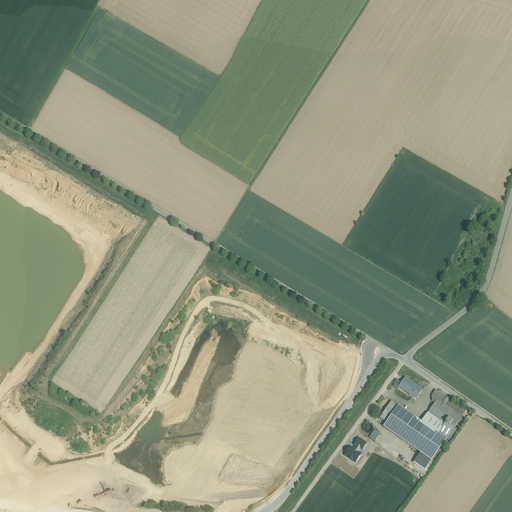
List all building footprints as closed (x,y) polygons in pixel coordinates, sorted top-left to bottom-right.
[(402,384),(399,387),(399,388),(410,395),(417,399),(423,390),(416,386),(416,387),(405,379),(402,384)] [(397,391),(399,388),(399,387),(402,384),(397,380),(392,387),(397,391)] [(432,397),(432,401),(431,401),(435,404),(437,400),(454,412),(462,418),(466,412),(436,391),(432,397)] [(454,412),(437,400),(435,404),(430,411),(447,422),(454,412)] [(387,423),(398,407),(399,407),(391,402),(380,418),(387,423)] [(446,440),(438,434),(421,423),(398,407),(387,423),(384,428),(432,461),(446,440)] [(447,422),(430,411),(428,414),(444,426),(447,422)] [(444,426),(438,434),(446,440),(454,429),(462,418),(454,412),(447,422),(444,426)] [(444,426),(428,414),(421,423),(438,434),(444,426)] [(364,426),(363,428),(363,430),(364,431),(365,433),(367,433),(368,434),(370,433),(371,433),(373,431),(373,430),(373,428),(373,426),(372,425),(371,424),(369,423),(368,423),(366,424),(365,425),(364,426)] [(454,429),(446,440),(449,442),(457,430),(454,429)] [(375,430),(369,439),(375,443),(381,434),(375,430)] [(354,446),(356,447),(360,450),(362,451),(366,444),(359,439),(354,446)] [(350,448),(345,456),(349,459),(348,459),(351,461),(352,461),(356,463),(361,455),(358,453),(360,450),(356,447),(354,450),(350,448)]
